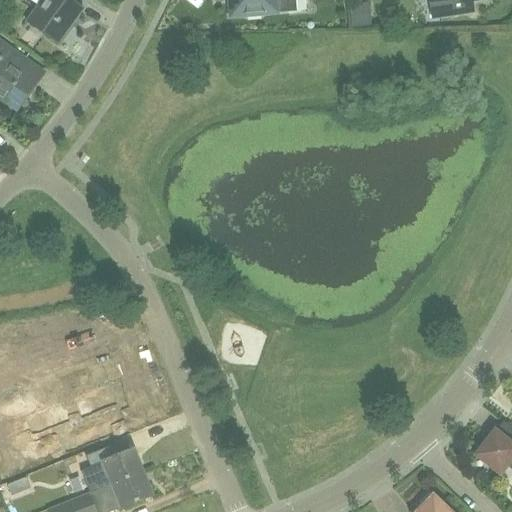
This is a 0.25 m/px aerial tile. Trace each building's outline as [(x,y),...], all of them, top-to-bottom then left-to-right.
[(72,0),(41,0),(28,19),(57,40),(71,19),(74,21),(83,8),(72,0)] [(228,0),(229,7),(232,7),(233,15),(231,15),(232,16),(244,15),(247,18),(261,16),(264,14),(289,12),(288,0),(228,0)] [(302,0),(303,14),(313,13),(312,0),(302,0)] [(429,0),(432,18),(473,12),(472,2),(483,0),(429,0)] [(21,74),(29,63),(0,42),(0,97),(17,109),(35,84),(21,74)] [(83,369),(42,386),(42,387),(43,386),(49,402),(49,403),(49,404),(66,397),(76,424),(60,431),(60,432),(61,431),(67,447),(67,448),(67,449),(109,432),(108,431),(107,431),(105,424),(120,418),(114,403),(116,402),(116,401),(115,402),(109,386),(110,386),(109,385),(107,386),(101,371),(85,377),(83,370),(84,370),(83,369)] [(511,429),(504,439),(494,431),(474,457),(500,477),(508,467),(511,467),(511,429)] [(90,468),(81,472),(90,495),(142,474),(133,451),(120,456),(116,445),(86,457),(90,468)] [(142,474),(90,495),(90,496),(96,511),(115,511),(151,497),(142,474)] [(447,511),(429,494),(411,511),(447,511)] [(96,511),(90,496),(50,511),(96,511)]
